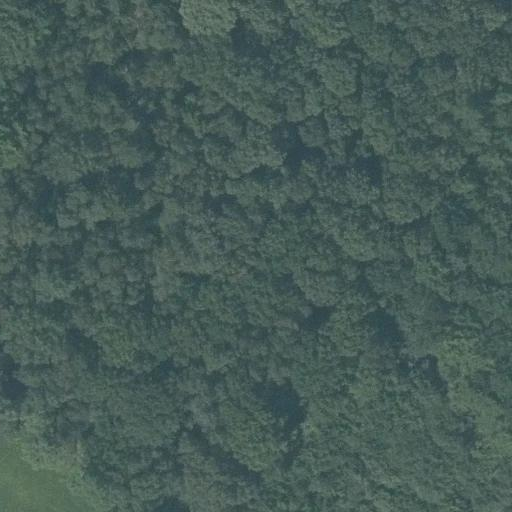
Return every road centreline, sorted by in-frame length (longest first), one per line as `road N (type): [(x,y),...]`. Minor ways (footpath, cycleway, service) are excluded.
road 1 (track): [(256,0),(284,63),(310,175),(343,258),(417,272),(511,335)]
road 2 (track): [(147,511),(109,472),(0,404)]
